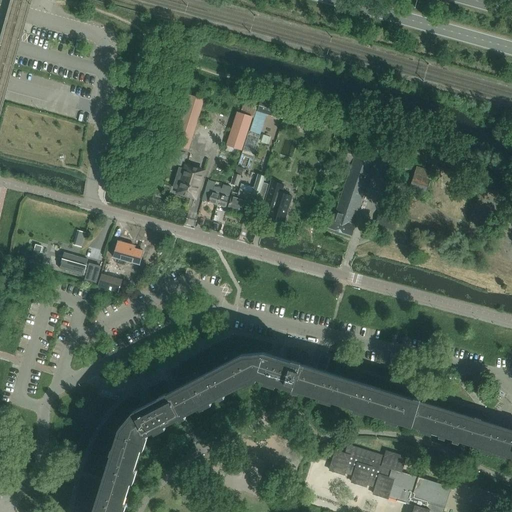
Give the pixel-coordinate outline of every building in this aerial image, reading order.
[(189,149),(204,100),(189,95),(174,144),(189,149)] [(262,100),(258,112),(279,118),(283,106),(262,100)] [(242,150),(252,118),(237,113),(227,145),(242,150)] [(318,120),(299,114),(295,125),(314,131),(318,120)] [(353,224),(378,152),(351,143),(344,165),(351,167),(334,218),(330,217),(326,228),(351,236),(355,225),(353,224)] [(182,167),(186,155),(172,151),(169,164),(182,167)] [(180,168),(173,188),(179,189),(178,193),(195,198),(203,173),(204,171),(186,166),(186,168),(185,170),(180,168)] [(425,196),(433,172),(417,167),(409,190),(425,196)] [(231,184),(238,186),(241,177),(234,174),(231,184)] [(247,214),(251,199),(256,201),(265,177),(259,175),(253,193),(240,189),(238,194),(233,193),(228,208),(247,214)] [(218,205),(222,189),(215,187),(216,183),(209,181),(202,201),(209,203),(218,205)] [(264,205),(271,207),(268,217),(284,222),(292,197),(282,193),(284,186),(271,182),(264,205)] [(218,205),(225,208),(232,188),(224,185),(222,189),(218,205)] [(393,230),(396,219),(380,214),(376,225),(393,230)] [(79,231),(75,245),(81,247),(85,233),(79,231)] [(136,265),(139,253),(131,250),(131,248),(114,243),(110,258),(119,260),(118,264),(130,267),(131,264),(136,265)] [(84,275),(88,260),(64,253),(60,268),(84,275)] [(31,262),(30,266),(45,271),(46,267),(31,262)] [(90,263),(85,280),(97,283),(101,267),(90,263)] [(103,285),(122,291),(125,281),(106,275),(103,285)] [(314,371),(300,367),(301,364),(304,365),(307,356),(309,355),(307,352),(303,351),(302,353),(297,352),(296,349),(292,347),(288,349),(287,355),(291,356),(289,360),(292,360),(291,364),(264,355),(243,357),(181,389),(192,410),(254,378),(257,378),(307,393),(314,371)] [(511,432),(482,424),(322,374),(314,371),(307,393),(511,456),(511,432)] [(146,434),(192,410),(181,389),(169,396),(167,393),(170,391),(166,384),(167,382),(164,381),(160,383),(161,385),(157,387),(153,386),(149,388),(148,392),(151,397),(155,395),(157,398),(159,397),(159,398),(161,400),(135,414),(122,430),(96,511),(120,511),(144,437),(146,434)] [(443,511),(451,487),(401,472),(405,458),(406,458),(387,452),(387,451),(385,456),(348,444),(345,453),(335,450),(329,470),(344,474),(343,475),(344,475),(345,473),(354,475),(352,482),(366,486),(365,487),(366,487),(367,484),(375,487),(373,494),(387,498),(387,499),(388,499),(388,498),(414,506),(415,506),(413,511),(443,511)]
